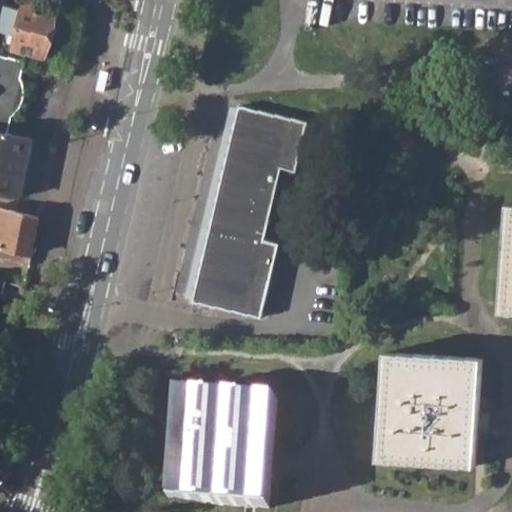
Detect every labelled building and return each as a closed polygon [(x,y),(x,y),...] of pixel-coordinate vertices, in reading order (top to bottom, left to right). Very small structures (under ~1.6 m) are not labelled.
[(47,56),(57,10),(24,3),(23,9),(6,5),(0,29),(0,30),(0,31),(17,36),(14,49),(47,56)] [(0,130),(9,133),(16,106),(21,108),(25,100),(24,88),(20,86),(27,59),(0,53),(0,130)] [(307,124),(238,106),(192,303),(262,319),(279,246),(264,241),(281,170),(296,173),(307,124)] [(0,130),(0,193),(21,198),(34,138),(9,133),(0,130)] [(499,311),(511,312),(511,205),(507,205),(499,311)] [(0,256),(22,262),(24,252),(33,254),(40,218),(0,208),(0,256)] [(378,461),(476,468),(482,359),(385,352),(378,461)] [(171,502),(269,509),(276,401),(179,395),(171,502)]
